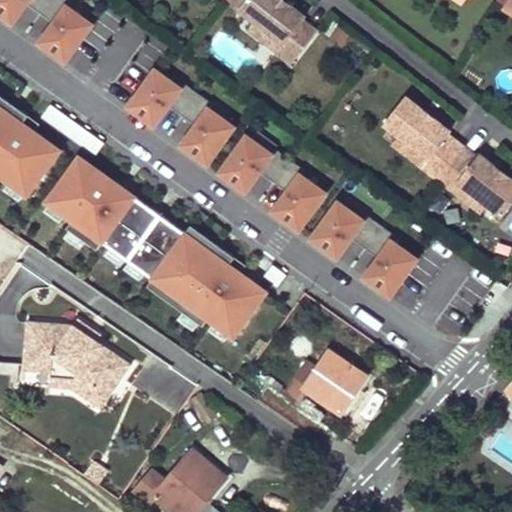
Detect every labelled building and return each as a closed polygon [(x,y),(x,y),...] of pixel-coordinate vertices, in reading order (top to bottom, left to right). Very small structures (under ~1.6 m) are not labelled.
[(49,0),(0,0),(0,15),(12,24),(26,4),(39,14),(49,0)] [(92,25),(67,7),(70,2),(66,0),(49,0),(39,14),(53,24),(39,44),(65,62),(92,25)] [(226,0),(241,11),(249,0),(226,0)] [(305,22),(308,18),(288,3),(285,7),(279,1),(279,0),(249,0),(241,11),(256,23),(285,45),(279,53),(294,65),(319,33),(305,22)] [(511,12),(511,1),(510,0),(507,0),(503,7),(511,12)] [(250,30),(279,53),(285,45),(256,23),(250,30)] [(223,30),(208,50),(241,74),(256,54),(223,30)] [(181,117),(198,94),(184,84),(180,89),(155,71),(128,108),(154,126),(168,107),(181,117)] [(0,178),(2,177),(27,195),(60,150),(33,130),(30,135),(4,116),(12,104),(0,94),(0,178)] [(207,165),(234,128),(208,110),(212,105),(198,94),(181,117),(195,127),(181,146),(207,165)] [(408,98),(387,125),(402,137),(431,160),(425,168),(455,191),(461,183),(490,206),(505,217),(511,208),(511,178),(507,175),(505,178),(498,173),(501,170),(482,155),(479,158),(450,136),(453,133),(434,117),(431,121),(424,116),(427,112),(408,98)] [(12,104),(4,116),(30,135),(33,130),(39,123),(12,104)] [(434,117),(427,112),(424,116),(431,121),(434,117)] [(273,183),(289,160),(275,150),(271,155),(246,137),(219,174),(245,192),(259,173),(273,183)] [(395,145),(425,168),(431,160),(402,137),(395,145)] [(79,156),(47,201),(72,220),(67,228),(97,249),(102,242),(153,278),(147,285),(203,325),(208,318),(234,336),(266,291),(240,272),(237,276),(211,257),(219,245),(191,225),(185,232),(126,190),(123,194),(103,179),(106,175),(79,156)] [(298,231),(325,194),(300,176),(304,171),(289,160),(273,183),(286,193),(272,212),(298,231)] [(507,175),(501,170),(498,173),(505,178),(507,175)] [(461,183),(455,191),(484,213),(490,206),(461,183)] [(364,249),(381,227),(366,216),(363,221),(337,203),(311,240),(337,259),(350,239),(364,249)] [(417,260),(391,242),(395,237),(381,227),(364,249),(378,259),(364,278),(390,297),(417,260)] [(245,264),(219,245),(211,257),(237,276),(240,272),(245,264)] [(76,318),(72,324),(95,340),(99,334),(76,318)] [(50,372),(78,374),(95,386),(106,370),(119,379),(129,365),(95,340),(72,324),(25,321),(22,364),(50,366),(50,372)] [(366,376),(330,351),(305,386),(335,409),(353,384),(359,387),(366,376)] [(152,357),(134,387),(179,412),(196,383),(152,357)] [(78,374),(50,372),(49,386),(71,387),(101,407),(119,379),(106,370),(95,386),(78,374)] [(353,384),(335,409),(341,412),(359,387),(353,384)] [(155,496),(173,511),(196,511),(226,478),(192,450),(166,481),(152,471),(135,491),(149,502),(155,496)] [(92,458),(85,473),(101,481),(108,466),(92,458)] [(91,479),(68,463),(53,483),(83,504),(99,484),(91,479)] [(222,511),(223,511),(210,502),(202,511),(222,511)]
